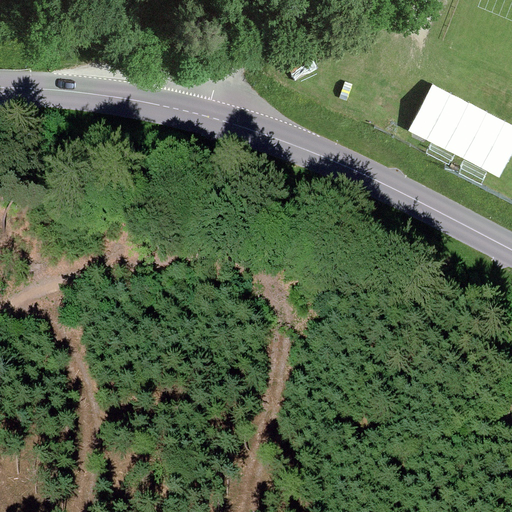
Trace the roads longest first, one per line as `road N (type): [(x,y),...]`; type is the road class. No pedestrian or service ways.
road 1 (tertiary): [(0,87),(149,103),(253,130),(369,177),(511,250)]
road 2 (track): [(511,359),(348,277),(291,264),(113,270),(0,308)]
road 3 (track): [(204,115),(241,54),(370,0)]
road 4 (track): [(393,189),(478,274),(511,332)]
